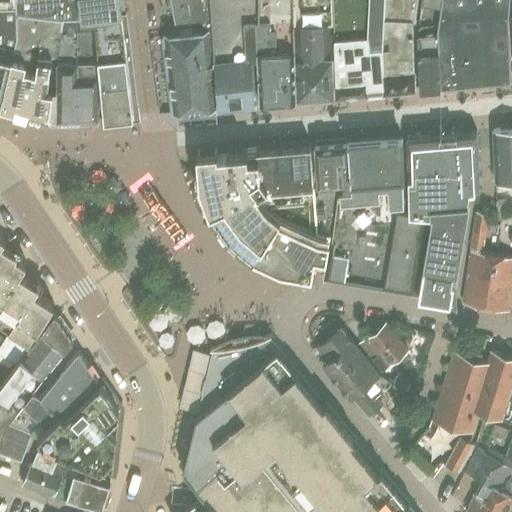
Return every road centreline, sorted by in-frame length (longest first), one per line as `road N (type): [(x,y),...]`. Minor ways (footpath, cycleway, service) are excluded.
road 1 (residential): [(511,331),(330,295),(302,301),(289,319),(296,347),(432,511)]
road 2 (tertiary): [(132,511),(151,431),(140,375),(0,173)]
